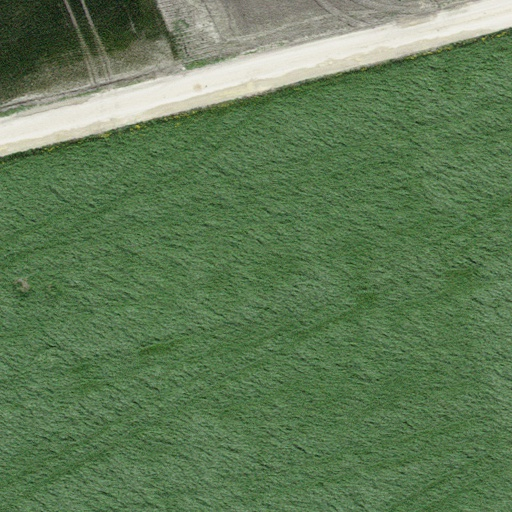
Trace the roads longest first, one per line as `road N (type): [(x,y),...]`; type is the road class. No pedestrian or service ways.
road 1 (motorway): [(0,401),(511,267)]
road 2 (motorway): [(511,132),(0,263)]
road 3 (track): [(511,5),(0,135)]
